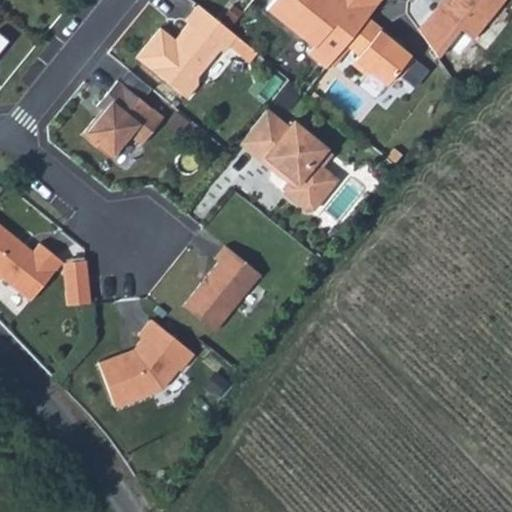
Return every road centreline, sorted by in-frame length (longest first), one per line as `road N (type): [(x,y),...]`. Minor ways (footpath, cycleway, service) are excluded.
road 1 (unclassified): [(0,356),(125,511)]
road 2 (residential): [(12,131),(141,242)]
road 3 (unclassified): [(120,0),(12,131)]
